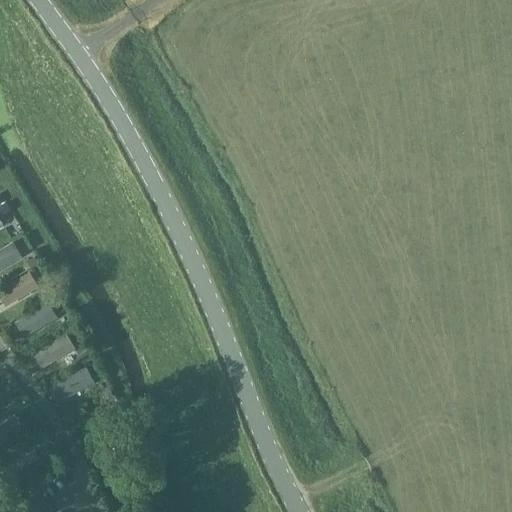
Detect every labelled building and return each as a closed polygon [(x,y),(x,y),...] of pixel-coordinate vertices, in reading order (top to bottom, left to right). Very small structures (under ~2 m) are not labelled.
[(0,249),(0,268),(19,258),(11,243),(0,249)] [(0,288),(0,295),(6,305),(36,287),(28,273),(0,288)] [(15,322),(23,336),(55,318),(47,304),(15,322)] [(32,354),(40,368),(73,349),(65,335),(32,354)] [(59,402),(93,382),(85,368),(51,388),(59,402)] [(0,425),(0,443),(21,430),(13,418),(0,425)] [(102,428),(108,463),(123,461),(117,425),(102,428)] [(4,471),(11,483),(41,464),(34,452),(4,471)]
